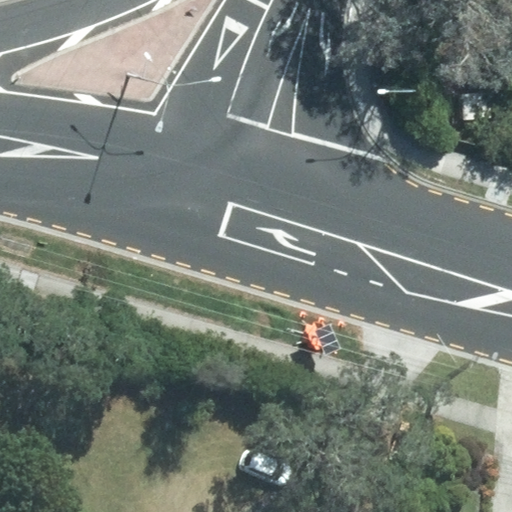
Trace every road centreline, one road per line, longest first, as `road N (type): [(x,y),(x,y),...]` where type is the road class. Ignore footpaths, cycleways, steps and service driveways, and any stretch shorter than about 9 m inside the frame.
road 1 (secondary): [(230,195),(511,285)]
road 2 (secondary): [(230,195),(89,156),(0,145)]
road 3 (secondary): [(230,195),(295,0)]
